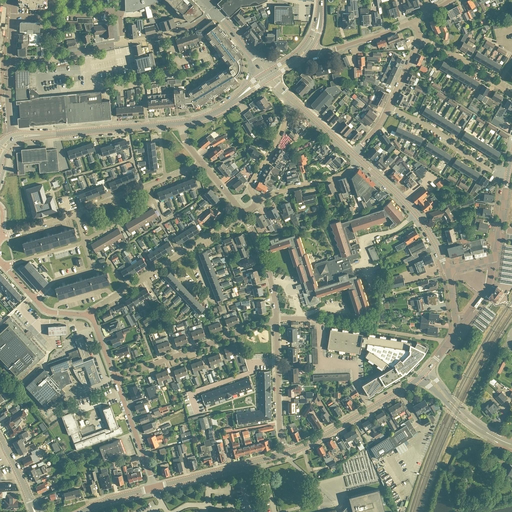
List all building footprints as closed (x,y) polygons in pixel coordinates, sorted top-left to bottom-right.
[(124,0),(125,6),(127,6),(138,2),(141,9),(159,2),(158,0),(124,0)] [(200,7),(192,0),(166,0),(169,2),(174,7),(184,16),(190,22),(203,13),(203,11),(199,8),(200,7)] [(267,2),(267,0),(221,0),(217,4),(230,18),(240,8),(258,6),(261,4),(267,2)] [(406,0),(408,5),(403,6),(405,14),(413,12),(411,4),(409,0),(406,0)] [(409,0),(411,4),(413,12),(414,11),(413,10),(419,8),(416,0),(409,0)] [(474,0),(472,1),(470,0),(469,0),(465,3),(467,7),(467,8),(469,12),(465,13),(469,20),(472,18),(470,13),(473,12),(472,11),(479,7),(474,0)] [(396,17),(399,16),(397,7),(395,1),(392,2),(394,9),(387,10),(388,16),(392,15),(392,18),(393,17),(394,18),(396,18),(396,17)] [(127,6),(128,9),(131,8),(133,13),(141,9),(138,2),(127,6)] [(348,14),(342,14),(343,29),(354,28),(354,17),(352,18),(351,6),(348,7),(348,14)] [(452,9),(458,22),(461,20),(459,17),(460,17),(459,15),(462,14),(458,6),(452,9)] [(292,7),(280,7),(274,7),(274,24),(274,25),(279,25),(291,25),(292,7)] [(237,22),(242,17),(241,16),(244,11),(241,9),(239,13),(233,18),(234,18),(237,22)] [(360,9),(361,16),(361,26),(371,26),(370,15),(368,15),(368,9),(360,9)] [(452,9),(446,12),(450,19),(450,21),(453,19),(455,23),(458,22),(452,9)] [(372,27),(381,26),(380,19),(378,19),(377,12),(371,13),(372,27)] [(242,17),(237,22),(241,26),(241,27),(246,22),(247,21),(248,24),(256,20),(254,16),(250,18),(249,17),(244,19),(242,17)] [(93,24),(92,19),(77,18),(77,22),(71,22),(63,21),(63,27),(78,27),(78,24),(84,24),(93,24)] [(173,19),(165,21),(167,29),(175,27),(173,19)] [(429,23),(432,28),(432,29),(432,30),(433,31),(435,35),(442,31),(444,34),(443,40),(447,40),(448,33),(445,26),(441,28),(439,25),(438,25),(436,20),(433,21),(433,20),(430,22),(429,23)] [(167,29),(165,21),(156,24),(159,32),(167,29)] [(242,57),(217,25),(216,26),(212,21),(200,30),(195,31),(198,40),(204,35),(229,66),(239,59),(242,57)] [(20,23),(20,25),(19,31),(30,32),(30,23),(21,22),(21,23),(20,23)] [(34,23),(30,23),(30,32),(39,32),(40,23),(35,23),(34,23)] [(104,39),(114,38),(112,23),(102,24),(103,26),(94,27),(95,35),(103,34),(104,39)] [(244,34),(247,38),(250,42),(253,45),(255,46),(255,45),(261,40),(263,37),(260,34),(265,30),(264,29),(265,29),(260,23),(257,26),(255,27),(252,29),(252,28),(244,34)] [(86,32),(87,32),(93,30),(93,24),(84,24),(86,32)] [(131,25),(128,26),(128,29),(129,39),(136,39),(136,32),(137,32),(137,28),(135,29),(135,25),(131,25)] [(146,35),(150,34),(155,33),(154,26),(144,28),(146,35)] [(66,39),(72,38),(71,32),(70,32),(70,30),(66,31),(65,29),(64,29),(64,33),(65,33),(66,39)] [(286,50),(286,42),(279,42),(279,30),(273,30),(273,31),(273,34),(273,42),(273,50),(277,50),(277,51),(282,51),(282,50),(286,50)] [(200,47),(198,40),(195,31),(194,32),(194,33),(175,40),(180,54),(200,47)] [(87,32),(86,32),(82,33),(82,36),(84,44),(90,42),(89,38),(90,38),(90,35),(88,36),(87,32)] [(17,48),(26,47),(32,47),(40,47),(43,46),(42,34),(18,35),(18,44),(20,44),(20,46),(18,46),(17,46),(17,47),(17,48)] [(265,42),(273,42),(273,34),(267,34),(267,37),(265,37),(265,42)] [(391,36),(394,43),(396,43),(398,48),(402,47),(399,41),(397,34),(396,34),(396,35),(391,36)] [(466,34),(465,34),(461,42),(463,43),(464,42),(469,35),(467,34),(466,34)] [(393,44),(394,43),(391,36),(387,38),(389,44),(387,45),(389,50),(395,49),(393,44)] [(385,49),(388,48),(385,39),(376,42),(378,48),(382,47),(382,48),(385,47),(385,49)] [(460,50),(465,53),(469,46),(473,40),(471,39),(467,45),(464,43),(460,50)] [(67,49),(77,48),(76,42),(75,40),(66,41),(67,44),(66,44),(67,49)] [(160,51),(164,50),(161,40),(155,42),(155,44),(154,45),(156,56),(161,55),(160,51)] [(473,40),(469,46),(465,53),(471,57),(475,49),(472,48),(474,45),(473,44),(475,41),(473,40)] [(140,45),(132,46),(134,56),(142,54),(140,45)] [(32,47),(26,47),(17,48),(17,49),(17,56),(27,56),(40,55),(40,47),(32,47)] [(474,58),(480,62),(484,56),(478,52),(474,58)] [(485,53),(484,56),(480,62),(486,65),(489,59),(486,57),(488,55),(485,53)] [(134,56),(137,72),(152,69),(149,54),(142,56),(142,54),(134,56)] [(391,59),(403,65),(405,60),(398,57),(399,56),(393,54),(391,59)] [(423,57),(417,55),(413,63),(419,66),(423,57)] [(347,68),(350,67),(346,57),(339,59),(342,67),(346,66),(347,68)] [(240,59),(239,59),(229,66),(229,69),(186,94),(186,93),(186,89),(173,90),(174,94),(175,107),(180,106),(180,110),(187,109),(193,106),(195,108),(237,82),(236,80),(236,79),(237,78),(238,78),(239,77),(239,76),(240,75),(240,74),(241,73),(241,72),(242,71),(240,71),(241,68),(242,68),(242,67),(242,66),(242,65),(242,64),(241,63),(241,62),(241,61),(240,60),(240,59)] [(394,66),(401,69),(403,65),(391,59),(390,61),(389,64),(394,66)] [(495,63),(489,59),(486,65),(492,69),(495,63)] [(495,63),(492,69),(498,72),(501,66),(498,64),(499,62),(497,60),(495,63)] [(439,69),(445,72),(449,66),(443,62),(439,69)] [(387,68),(399,73),(401,69),(394,66),(389,64),(388,66),(387,68)] [(316,76),(328,74),(326,65),(322,66),(321,66),(319,66),(319,67),(314,68),(316,76)] [(451,75),(455,69),(449,66),(445,72),(451,75)] [(386,70),(385,72),(390,74),(397,78),(399,73),(387,68),(386,70)] [(30,88),(29,80),(29,69),(28,69),(29,70),(26,70),(26,69),(17,70),(16,72),(15,72),(15,79),(16,79),(16,80),(16,81),(15,81),(15,88),(29,88),(30,88)] [(451,75),(457,79),(461,73),(455,69),(451,75)] [(307,86),(312,80),(304,72),(301,76),(303,78),(298,83),(300,85),(295,91),(301,96),(304,93),(306,94),(311,89),(307,86)] [(395,82),(397,78),(390,74),(385,72),(384,75),(383,77),(395,82)] [(463,82),(466,76),(461,73),(457,79),(463,82)] [(417,77),(409,74),(405,83),(413,86),(417,77)] [(465,86),(467,88),(472,79),(466,76),(463,82),(466,84),(465,86)] [(365,77),(364,81),(373,84),(377,85),(378,81),(374,80),(369,78),(365,77)] [(393,86),(395,82),(383,77),(381,81),(385,83),(393,86)] [(470,89),(471,87),(475,89),(478,83),(472,79),(467,88),(470,89)] [(175,80),(167,81),(167,82),(168,85),(170,85),(170,88),(171,88),(173,88),(174,88),(174,84),(176,84),(175,80)] [(336,86),(327,88),(311,105),(313,109),(317,111),(324,104),(328,107),(342,92),(336,86)] [(376,97),(385,101),(388,95),(384,93),(385,90),(377,86),(376,86),(374,89),(376,90),(375,91),(378,93),(376,97)] [(426,90),(416,86),(414,90),(424,94),(426,90)] [(489,99),(489,98),(485,96),(489,89),(483,86),(480,93),(478,92),(475,98),(478,99),(481,94),(485,96),(481,102),(485,104),(486,104),(489,99)] [(64,98),(63,95),(61,96),(40,97),(39,98),(30,98),(29,90),(29,88),(15,88),(16,101),(16,105),(17,105),(19,104),(20,119),(20,122),(20,123),(21,125),(21,126),(23,127),(24,126),(25,127),(29,126),(29,125),(66,122),(64,98)] [(407,97),(400,93),(397,98),(401,100),(402,100),(409,103),(410,104),(411,101),(415,103),(418,97),(412,95),(414,90),(411,89),(408,96),(407,97)] [(105,118),(105,120),(111,120),(109,101),(109,102),(102,102),(101,92),(61,96),(63,95),(64,98),(66,122),(66,124),(67,124),(66,121),(105,118)] [(489,99),(486,104),(490,106),(492,103),(498,106),(500,103),(503,97),(495,93),(492,98),(490,97),(489,98),(489,99)] [(148,109),(175,107),(174,94),(147,96),(148,109)] [(251,103),(249,105),(251,109),(257,105),(261,110),(264,107),(266,110),(271,107),(269,104),(268,104),(264,98),(263,98),(262,99),(260,96),(251,103)] [(381,107),(385,101),(376,97),(373,102),(370,100),(368,105),(377,109),(378,106),(381,107)] [(397,98),(395,104),(402,107),(403,106),(406,108),(408,105),(409,105),(410,104),(409,103),(402,100),(401,100),(397,98)] [(493,118),(491,123),(499,128),(502,124),(505,118),(502,116),(506,111),(509,113),(510,110),(511,108),(511,107),(511,102),(508,100),(504,106),(502,104),(493,118)] [(326,120),(328,121),(334,114),(331,111),(334,108),(331,105),(325,111),(327,112),(323,117),(324,118),(326,120)] [(361,112),(363,114),(372,121),(374,119),(375,120),(376,118),(376,117),(372,113),(373,110),(368,106),(364,110),(363,109),(361,112)] [(428,117),(432,111),(426,108),(426,107),(422,114),(428,117)] [(465,109),(462,112),(470,117),(472,114),(472,113),(465,109)] [(253,117),(249,111),(243,115),(247,120),(253,117)] [(428,117),(433,121),(437,115),(432,111),(428,117)] [(339,123),(343,118),(340,115),(338,117),(334,114),(328,121),(330,123),(329,123),(331,125),(332,125),(333,125),(337,121),(339,123)] [(350,123),(354,120),(350,114),(346,117),(350,123)] [(371,124),(371,123),(372,121),(363,114),(360,117),(358,114),(354,118),(362,124),(364,122),(368,126),(369,125),(370,126),(371,124)] [(433,121),(439,125),(443,118),(437,115),(433,121)] [(278,120),(279,119),(278,117),(277,117),(275,118),(275,117),(272,119),(270,116),(261,122),(264,128),(270,125),(270,126),(270,125),(271,126),(274,124),(274,123),(277,122),(277,121),(278,120)] [(256,121),(255,117),(248,121),(249,124),(251,123),(253,127),(257,126),(255,121),(256,121)] [(340,132),(341,133),(348,126),(345,123),(347,121),(343,118),(339,123),(341,124),(336,129),(338,130),(337,131),(339,132),(340,132)] [(445,128),(449,122),(443,118),(439,125),(445,128)] [(305,127),(302,125),(303,123),(301,122),(300,122),(297,120),(293,124),(294,125),(291,127),(296,132),(295,133),(298,135),(301,132),(305,127)] [(253,131),(247,122),(242,125),(248,134),(253,131)] [(445,128),(450,132),(454,125),(449,122),(445,128)] [(352,135),(349,138),(354,142),(358,138),(359,139),(362,136),(360,135),(358,133),(361,129),(364,131),(366,129),(361,125),(357,130),(352,135)] [(454,125),(450,132),(456,135),(460,129),(454,125)] [(344,137),(345,137),(346,138),(350,133),(352,135),(357,130),(353,127),(351,129),(348,126),(341,133),(343,135),(344,137)] [(394,134),(401,137),(404,131),(397,128),(394,134)] [(407,140),(410,133),(404,131),(401,137),(407,140)] [(295,141),(298,139),(291,132),(288,135),(293,139),(295,141)] [(461,138),(467,142),(471,136),(466,132),(465,132),(461,138)] [(407,140),(413,143),(416,136),(410,133),(407,140)] [(390,142),(384,134),(380,137),(386,145),(390,142)] [(203,149),(213,140),(214,140),(210,135),(206,138),(199,144),(203,149)] [(227,139),(225,135),(211,143),(213,147),(227,139)] [(416,136),(413,143),(419,145),(422,139),(416,136)] [(473,146),(477,139),(471,136),(467,142),(473,146)] [(395,139),(392,142),(397,150),(401,147),(395,139)] [(473,146),(479,149),(483,143),(477,139),(473,146)] [(119,143),(122,151),(128,148),(126,140),(125,140),(125,141),(119,143)] [(426,154),(428,155),(434,146),(428,142),(424,148),(427,150),(426,152),(426,154)] [(86,146),(89,154),(95,151),(92,143),(92,144),(86,146)] [(123,153),(122,151),(119,143),(113,145),(116,153),(119,151),(120,154),(121,154),(123,153)] [(215,150),(208,156),(212,161),(218,156),(220,160),(222,159),(226,157),(224,154),(223,152),(222,150),(224,149),(224,147),(221,143),(217,146),(218,148),(215,150)] [(322,157),(329,150),(321,143),(317,147),(315,145),(313,148),(319,154),(317,157),(320,160),(323,158),(322,157)] [(387,152),(392,146),(389,143),(384,149),(387,152)] [(479,149),(484,153),(488,146),(483,143),(479,149)] [(107,147),(109,155),(110,157),(112,157),(117,156),(116,153),(113,145),(107,147)] [(337,145),(333,150),(340,156),(344,151),(337,145)] [(377,152),(380,148),(376,145),(373,148),(367,155),(370,158),(369,158),(372,160),(373,160),(379,153),(377,152)] [(82,156),(89,154),(86,146),(80,148),(82,156)] [(253,160),(254,158),(258,161),(261,154),(255,150),(255,149),(250,146),(248,149),(252,152),(250,156),(250,157),(250,158),(250,159),(252,160),(253,160)] [(431,156),(432,153),(436,155),(439,149),(434,146),(428,155),(431,156)] [(484,153),(490,156),(494,150),(488,146),(484,153)] [(109,155),(107,147),(101,149),(100,149),(103,157),(109,155)] [(39,173),(58,172),(56,150),(46,151),(45,148),(21,150),(21,153),(16,153),(18,170),(17,170),(17,174),(18,174),(18,175),(25,175),(24,165),(39,164),(39,173)] [(76,158),(82,156),(80,148),(73,150),(76,158)] [(229,155),(236,152),(234,148),(232,150),(232,149),(224,154),(226,157),(229,155)] [(277,152),(274,156),(280,160),(284,162),(289,154),(279,149),(278,152),(277,152)] [(445,153),(439,149),(436,155),(441,159),(445,153)] [(76,158),(73,150),(67,152),(70,160),(76,158)] [(494,150),(490,156),(496,160),(500,153),(494,150)] [(451,157),(445,153),(441,159),(447,163),(451,157)] [(375,164),(379,167),(385,161),(385,160),(387,158),(383,154),(380,157),(381,158),(375,164)] [(300,163),(298,163),(300,169),(303,168),(302,165),(304,165),(303,162),(305,161),(307,161),(305,157),(304,158),(303,155),(298,157),(300,163)] [(271,161),(278,165),(281,167),(283,164),(279,162),(280,160),(274,156),(271,161)] [(322,160),(319,164),(321,165),(323,163),(326,166),(329,163),(336,171),(340,167),(340,168),(345,162),(342,159),(340,160),(336,157),(333,160),(328,156),(323,162),(322,160)] [(387,158),(385,160),(385,161),(379,167),(383,171),(393,160),(389,156),(387,158)] [(398,157),(396,160),(394,162),(397,165),(400,162),(400,163),(403,161),(402,159),(399,156),(398,157)] [(452,166),(458,170),(462,163),(456,160),(452,166)] [(227,168),(229,166),(231,165),(232,164),(230,162),(227,164),(226,164),(225,166),(223,163),(218,167),(222,172),(227,168)] [(145,174),(153,173),(153,170),(157,169),(156,163),(148,164),(145,164),(146,166),(145,166),(145,167),(148,167),(149,170),(145,171),(145,174)] [(458,170),(464,173),(468,167),(462,163),(458,170)] [(229,166),(227,168),(222,172),(226,177),(228,175),(230,178),(238,171),(236,169),(235,170),(231,165),(229,166)] [(267,168),(264,173),(271,177),(272,175),(275,177),(279,171),(270,165),(268,169),(267,168)] [(392,179),(398,173),(397,172),(400,169),(397,167),(395,165),(392,168),(394,170),(389,176),(392,179)] [(419,169),(415,172),(422,180),(425,176),(424,174),(427,172),(422,166),(419,169)] [(464,173),(469,177),(473,171),(468,167),(464,173)] [(126,175),(130,183),(136,181),(134,176),(137,175),(135,168),(131,169),(133,173),(126,175)] [(400,169),(397,172),(398,173),(392,179),(397,184),(402,178),(399,174),(402,171),(400,169)] [(290,172),(291,175),(293,182),(298,180),(296,173),(295,170),(290,172)] [(377,191),(372,186),(373,185),(358,171),(350,180),(356,197),(362,195),(365,203),(371,197),(373,195),(372,195),(377,191)] [(479,174),(473,171),(469,177),(475,180),(479,174)] [(291,175),(289,175),(288,172),(285,173),(286,176),(288,183),(293,182),(291,175)] [(411,172),(407,176),(408,178),(404,182),(410,189),(416,184),(411,179),(415,176),(411,172)] [(270,178),(271,177),(264,173),(262,178),(261,182),(266,185),(266,184),(268,181),(273,184),(274,181),(270,178)] [(120,178),(123,185),(130,183),(126,175),(120,178)] [(113,177),(114,180),(117,188),(123,185),(120,178),(117,179),(116,176),(115,176),(113,177)] [(244,186),(243,184),(247,181),(242,176),(236,181),(237,182),(232,186),(237,191),(238,192),(241,190),(240,189),(244,186)] [(485,187),(489,180),(483,177),(479,183),(477,181),(471,190),(474,192),(477,188),(479,189),(482,185),(485,187)] [(346,178),(337,181),(340,188),(348,185),(346,178)] [(197,187),(197,186),(194,179),(188,181),(191,189),(197,187)] [(107,181),(104,182),(105,184),(107,189),(110,188),(111,190),(117,188),(114,180),(108,182),(107,181)] [(440,188),(445,184),(441,180),(436,184),(440,188)] [(185,191),(191,189),(188,181),(182,184),(185,191)] [(264,194),(266,189),(267,188),(259,183),(255,189),(264,194)] [(328,195),(335,192),(331,183),(324,186),(328,195)] [(179,194),(185,191),(182,184),(176,186),(179,194)] [(42,185),(25,190),(31,211),(33,218),(40,216),(40,217),(45,215),(56,211),(52,197),(46,199),(42,185)] [(99,195),(100,194),(105,193),(105,192),(102,185),(96,187),(99,195)] [(348,185),(340,188),(343,199),(347,198),(346,195),(348,195),(347,192),(350,190),(348,185)] [(169,189),(173,196),(179,194),(176,186),(169,189)] [(90,189),(93,197),(99,195),(96,187),(90,189)] [(430,199),(427,201),(424,198),(429,194),(423,188),(411,198),(412,199),(411,200),(415,204),(416,204),(416,205),(418,203),(421,207),(420,207),(422,209),(422,210),(423,211),(424,211),(425,212),(428,209),(429,210),(432,207),(435,205),(430,199)] [(84,192),(87,200),(93,197),(90,189),(84,192)] [(169,198),(173,196),(169,189),(163,191),(168,202),(169,201),(170,201),(169,198)] [(385,195),(378,189),(377,191),(372,195),(373,195),(371,197),(372,199),(374,197),(378,201),(381,199),(385,195)] [(208,201),(214,195),(210,190),(203,195),(208,201)] [(316,199),(315,194),(302,197),(300,190),(293,192),(294,196),(295,203),(303,202),(316,199)] [(167,205),(170,204),(169,201),(168,202),(163,191),(157,193),(160,201),(164,200),(165,203),(166,202),(167,205)] [(81,202),(85,201),(87,200),(84,192),(78,194),(81,202)] [(214,195),(208,201),(206,202),(207,204),(206,204),(207,205),(210,203),(212,206),(218,200),(214,195)] [(479,198),(478,203),(483,204),(486,205),(486,202),(492,203),(493,196),(484,195),(483,199),(479,198)] [(348,241),(355,239),(353,232),(356,231),(363,228),(363,229),(369,227),(369,226),(376,224),(377,225),(382,223),(382,222),(386,221),(385,217),(388,216),(393,223),(390,226),(390,228),(392,228),(395,225),(396,223),(397,224),(404,218),(401,215),(402,214),(398,210),(397,210),(392,204),(393,204),(391,202),(390,201),(383,208),(384,209),(382,210),(340,224),(340,221),(330,224),(331,227),(332,227),(333,231),(332,231),(333,234),(334,234),(335,237),(334,237),(335,241),(336,240),(337,244),(336,244),(337,247),(338,247),(340,254),(341,254),(342,257),(352,254),(352,253),(354,252),(355,253),(357,252),(356,249),(358,248),(359,252),(359,251),(357,244),(350,246),(348,241)] [(431,220),(432,220),(434,222),(440,220),(440,217),(444,216),(447,222),(453,218),(450,212),(461,205),(459,202),(447,206),(447,208),(444,210),(444,209),(429,214),(431,220)] [(292,215),(291,214),(292,213),(289,203),(281,206),(283,214),(281,215),(281,214),(285,222),(284,220),(289,218),(291,220),(291,219),(293,219),(295,226),(298,225),(295,214),(292,215)] [(489,218),(490,210),(485,210),(485,206),(480,205),(479,212),(482,212),(482,217),(489,218)] [(271,209),(269,211),(267,212),(272,220),(275,218),(276,221),(280,219),(278,216),(279,216),(275,208),(273,209),(271,209)] [(150,221),(151,221),(156,218),(158,221),(160,220),(158,217),(157,217),(153,209),(145,213),(150,221)] [(192,221),(195,219),(191,214),(188,209),(185,211),(186,214),(187,213),(189,215),(188,216),(192,221)] [(206,213),(200,219),(204,223),(210,216),(211,217),(217,221),(222,214),(215,210),(213,213),(210,210),(206,213)] [(143,225),(144,225),(149,222),(151,225),(153,224),(151,221),(150,221),(145,213),(138,217),(143,225)] [(268,227),(271,225),(267,219),(265,221),(262,215),(255,219),(261,229),(267,225),(268,227)] [(143,225),(138,217),(132,221),(136,229),(138,229),(142,226),(144,229),(146,228),(144,225),(143,225)] [(486,232),(488,225),(482,224),(483,220),(475,218),(474,226),(478,227),(477,230),(486,232)] [(136,229),(132,221),(125,225),(130,233),(135,230),(137,233),(140,232),(138,229),(136,229)] [(179,223),(188,238),(194,235),(188,226),(184,229),(180,222),(179,223)] [(187,225),(188,226),(194,235),(199,231),(193,222),(191,223),(187,225)] [(183,242),(188,238),(179,223),(178,224),(181,230),(180,231),(182,234),(179,235),(183,242)] [(57,234),(60,244),(77,239),(74,229),(57,234)] [(116,242),(117,241),(121,238),(123,242),(126,240),(123,237),(118,229),(111,233),(116,242)] [(454,244),(461,243),(460,240),(456,241),(453,229),(445,231),(446,237),(447,237),(448,239),(447,239),(448,243),(454,241),(454,244)] [(405,242),(394,247),(397,252),(405,247),(405,246),(414,241),(414,240),(419,237),(415,230),(410,233),(409,232),(407,234),(408,235),(404,236),(403,238),(405,242)] [(116,242),(111,233),(104,237),(109,246),(110,245),(115,242),(116,246),(119,244),(117,241),(116,242)] [(60,244),(57,234),(40,239),(42,249),(60,244)] [(183,242),(179,235),(176,237),(174,234),(171,235),(178,245),(183,242)] [(245,242),(243,238),(244,238),(243,235),(235,238),(238,245),(236,245),(242,258),(247,256),(243,248),(241,244),(245,242)] [(356,279),(355,276),(354,276),(350,264),(353,263),(352,260),(359,258),(357,252),(355,253),(354,252),(352,253),(352,254),(342,257),(341,254),(340,254),(334,256),(335,260),(328,262),(326,261),(315,264),(314,266),(315,269),(311,270),(306,253),(304,254),(299,237),(295,239),(294,235),(278,240),(277,238),(270,240),(271,243),(271,245),(269,246),(270,251),(288,246),(289,249),(288,249),(293,266),(295,265),(299,276),(301,282),(303,282),(303,284),(298,285),(300,290),(305,288),(305,289),(303,290),(302,291),(306,305),(309,306),(318,304),(319,301),(318,297),(348,287),(349,290),(348,290),(355,313),(357,312),(358,315),(362,314),(362,313),(363,312),(363,311),(369,309),(359,278),(356,279)] [(102,250),(103,249),(108,246),(110,250),(112,248),(110,245),(109,246),(104,237),(97,241),(102,250)] [(163,245),(167,252),(173,248),(166,238),(164,240),(166,243),(163,245)] [(233,239),(231,240),(230,238),(223,241),(225,246),(230,244),(232,248),(236,246),(233,239)] [(42,249),(40,239),(22,244),(25,254),(42,249)] [(162,255),(167,252),(163,245),(161,247),(159,244),(158,245),(154,239),(152,240),(156,246),(158,249),(162,255)] [(426,249),(422,240),(408,247),(412,256),(426,249)] [(464,257),(468,256),(483,253),(482,245),(480,240),(470,243),(461,245),(464,255),(464,257)] [(102,250),(97,241),(91,245),(96,253),(101,250),(103,254),(105,252),(103,249),(102,250)] [(464,255),(461,245),(461,244),(455,245),(454,245),(455,247),(449,248),(447,248),(449,257),(450,257),(450,259),(464,255)] [(153,252),(157,258),(162,255),(158,249),(153,252)] [(151,262),(157,258),(153,252),(150,254),(147,250),(145,252),(151,262)] [(199,254),(201,260),(208,257),(207,254),(211,253),(210,250),(199,254)] [(421,258),(422,258),(412,262),(418,275),(425,272),(422,265),(424,264),(425,266),(433,262),(430,254),(421,258)] [(137,262),(141,268),(146,265),(140,255),(138,257),(140,260),(137,262)] [(210,263),(208,257),(201,260),(203,266),(210,263)] [(253,260),(252,258),(247,260),(246,257),(237,261),(238,264),(241,262),(244,268),(254,265),(254,264),(255,263),(254,260),(253,260)] [(210,263),(203,266),(206,272),(213,269),(212,267),(214,266),(214,264),(221,261),(220,259),(213,262),(210,263)] [(29,262),(20,270),(25,275),(34,267),(33,265),(32,266),(29,262)] [(135,272),(141,268),(137,262),(131,265),(135,272)] [(130,275),(135,272),(131,265),(126,269),(130,275)] [(34,267),(25,275),(29,280),(38,272),(35,269),(36,268),(34,267)] [(125,278),(130,275),(126,269),(123,271),(121,267),(118,269),(125,278)] [(208,278),(215,275),(213,269),(206,272),(208,278)] [(256,271),(249,273),(250,276),(243,278),(244,281),(250,279),(258,277),(256,271)] [(38,272),(29,280),(34,286),(43,277),(42,275),(41,276),(38,272)] [(102,284),(109,282),(109,284),(106,273),(89,278),(92,289),(92,287),(99,285),(99,287),(102,286),(102,284)] [(168,282),(174,277),(169,273),(161,281),(163,283),(166,280),(168,282)] [(217,281),(215,275),(208,278),(210,284),(217,281)] [(399,276),(386,280),(389,288),(401,285),(399,276)] [(43,277),(34,286),(38,290),(47,283),(44,279),(45,278),(43,277)] [(174,277),(168,282),(170,285),(168,286),(169,287),(164,293),(165,294),(178,282),(174,277)] [(260,283),(258,277),(250,279),(244,281),(244,284),(251,282),(252,285),(260,283)] [(82,292),(85,291),(85,289),(92,287),(92,289),(89,278),(72,283),(75,294),(75,292),(82,290),(82,292)] [(6,280),(0,285),(0,286),(3,290),(10,284),(6,280)] [(212,290),(219,287),(217,281),(210,284),(212,290)] [(428,290),(437,288),(436,282),(428,284),(427,281),(420,283),(421,287),(427,286),(428,290)] [(177,292),(182,287),(178,282),(165,294),(166,296),(172,291),(173,292),(175,290),(177,292)] [(58,299),(58,297),(65,295),(65,297),(68,296),(67,294),(74,292),(75,294),(72,283),(59,287),(55,289),(58,299)] [(14,288),(10,284),(3,290),(7,294),(6,295),(14,288)] [(181,296),(187,291),(182,287),(177,292),(181,296)] [(222,293),(219,287),(212,290),(215,295),(222,293)] [(14,288),(6,295),(10,299),(9,300),(18,293),(14,288)] [(254,296),(262,295),(261,288),(257,288),(253,289),(253,290),(247,291),(247,294),(254,293),(254,296)] [(141,292),(145,298),(147,296),(150,300),(152,298),(146,289),(141,292)] [(186,301),(191,296),(187,291),(181,296),(186,301)] [(145,298),(141,292),(136,295),(145,310),(146,309),(143,303),(143,302),(142,300),(145,298)] [(489,298),(491,300),(493,301),(495,303),(499,298),(500,296),(497,294),(495,292),(493,294),(492,293),(489,298)] [(18,293),(9,300),(11,302),(13,305),(17,301),(22,297),(18,293)] [(222,293),(215,295),(217,301),(228,297),(227,295),(223,296),(222,293)] [(145,310),(136,295),(130,298),(134,304),(137,303),(139,305),(143,311),(145,310)] [(424,304),(427,304),(428,305),(431,305),(437,304),(439,303),(438,299),(436,299),(435,295),(432,295),(430,295),(430,296),(426,296),(426,297),(421,298),(421,299),(415,301),(417,311),(423,310),(422,305),(424,304)] [(186,306),(181,311),(182,313),(188,307),(190,305),(195,300),(191,296),(186,301),(188,303),(185,305),(186,306)] [(134,304),(130,298),(125,302),(131,311),(134,310),(131,306),(134,304)] [(195,300),(190,305),(194,310),(200,305),(195,300)] [(200,305),(194,310),(197,312),(194,315),(196,317),(200,315),(199,314),(204,309),(200,305)] [(110,313),(113,312),(112,310),(101,315),(105,322),(112,318),(110,313)] [(159,321),(158,319),(162,317),(159,311),(142,322),(146,327),(149,325),(151,327),(159,321)] [(231,318),(233,325),(238,323),(239,324),(235,312),(232,313),(233,317),(231,318)] [(420,323),(428,324),(428,322),(438,323),(439,315),(429,314),(428,318),(421,317),(421,318),(420,323)] [(228,327),(233,325),(231,318),(227,319),(226,315),(223,316),(227,328),(228,328),(228,327)] [(2,325),(0,325),(0,363),(4,368),(2,370),(6,374),(8,372),(17,382),(33,367),(37,363),(45,355),(30,339),(31,338),(33,336),(28,331),(26,333),(25,334),(10,317),(2,325)] [(216,324),(213,325),(216,331),(221,329),(222,330),(218,318),(215,320),(216,324)] [(117,321),(110,324),(111,325),(106,326),(108,330),(107,331),(107,332),(108,332),(109,333),(116,330),(116,331),(121,330),(117,321)] [(210,333),(216,331),(213,325),(210,326),(209,322),(206,323),(210,334),(211,334),(210,333)] [(428,327),(428,324),(420,323),(420,330),(427,330),(426,335),(436,336),(437,328),(428,327)] [(196,331),(199,338),(204,336),(205,336),(201,325),(195,327),(196,331)] [(287,332),(287,335),(296,335),(300,335),(300,328),(298,328),(298,325),(291,325),(291,329),(287,329),(286,329),(286,332),(287,332)] [(47,327),(48,336),(66,335),(66,326),(47,327)] [(193,340),(199,338),(196,331),(193,332),(192,328),(189,329),(193,340),(194,340),(193,340)] [(424,353),(425,352),(428,347),(427,347),(425,352),(423,351),(425,346),(416,342),(414,347),(410,345),(411,343),(367,336),(367,338),(362,337),(363,335),(330,330),(327,349),(360,354),(360,350),(368,352),(365,357),(383,369),(386,365),(391,368),(362,386),(367,395),(372,392),(373,394),(377,391),(377,390),(381,387),(381,389),(386,386),(385,385),(389,382),(390,383),(394,381),(394,379),(398,377),(398,378),(403,376),(402,374),(405,372),(406,373),(410,369),(409,368),(412,365),(413,366),(414,365),(413,364),(416,361),(417,362),(418,361),(421,358),(422,358),(422,357),(423,356),(424,355),(424,353)] [(116,333),(118,338),(111,341),(113,347),(121,344),(120,340),(124,338),(121,331),(116,333)] [(181,332),(178,333),(182,344),(187,342),(187,343),(188,343),(184,331),(181,332)] [(182,344),(179,337),(178,333),(172,335),(176,347),(176,346),(182,344)] [(296,341),(296,335),(287,335),(287,338),(287,341),(288,341),(288,342),(291,342),(291,345),(298,345),(298,341),(296,341)] [(161,340),(165,350),(170,348),(170,349),(171,349),(166,337),(164,338),(164,339),(161,340)] [(93,358),(90,359),(82,338),(75,340),(78,350),(73,352),(74,353),(71,354),(69,355),(68,353),(68,354),(69,357),(66,358),(50,364),(47,365),(49,368),(50,367),(52,373),(53,373),(53,374),(50,377),(44,370),(26,387),(25,387),(46,410),(65,393),(62,390),(66,386),(72,384),(67,370),(61,372),(61,370),(72,366),(74,372),(76,376),(78,379),(81,383),(84,386),(91,384),(91,385),(100,381),(92,359),(93,358)] [(159,352),(165,350),(161,340),(158,341),(155,342),(159,353),(159,352)] [(297,355),(297,348),(301,348),(301,347),(304,347),(304,344),(298,345),(291,345),(291,348),(288,349),(287,349),(287,352),(288,352),(288,355),(297,355)] [(229,348),(232,354),(235,353),(236,357),(239,356),(235,345),(235,346),(229,348)] [(119,357),(129,353),(127,347),(117,350),(117,351),(115,352),(117,357),(119,356),(119,357)] [(229,355),(232,354),(229,348),(224,350),(224,349),(224,350),(228,360),(230,359),(229,355)] [(213,357),(216,363),(219,362),(220,366),(223,365),(219,354),(219,355),(213,357)] [(292,361),(292,365),(299,364),(299,359),(297,359),(297,355),(288,355),(288,358),(287,358),(287,361),(288,361),(288,362),(292,361)] [(213,365),(216,363),(213,357),(208,359),(208,358),(208,359),(212,370),(214,368),(213,365)] [(502,357),(495,371),(500,373),(507,359),(502,357)] [(196,363),(199,370),(202,369),(203,373),(206,372),(202,361),(196,363)] [(196,371),(199,370),(196,363),(191,365),(190,365),(194,376),(197,375),(196,371)] [(299,365),(299,364),(292,365),(292,368),(288,369),(287,369),(287,372),(288,372),(288,375),(297,375),(297,371),(299,371),(302,369),(302,365),(299,365)] [(179,369),(182,376),(185,375),(186,379),(189,378),(185,367),(179,369)] [(179,377),(182,376),(179,369),(174,371),(173,371),(177,382),(180,381),(179,377)] [(168,383),(171,382),(167,371),(166,371),(161,373),(164,380),(167,379),(168,383)] [(161,381),(164,380),(161,373),(156,375),(155,375),(159,386),(162,385),(161,381)] [(297,378),(297,375),(288,375),(289,378),(287,378),(288,381),(289,381),(291,381),(291,385),(300,385),(299,378),(297,378)] [(242,381),(245,391),(253,389),(249,379),(242,381)] [(245,391),(242,381),(235,383),(239,394),(245,391)] [(239,394),(235,383),(228,386),(232,396),(239,394)] [(130,393),(132,401),(141,398),(139,390),(137,391),(136,386),(129,389),(131,393),(130,393)] [(153,386),(146,389),(149,398),(156,395),(153,386)] [(228,386),(222,388),(225,399),(232,396),(228,386)] [(293,394),(300,394),(300,387),(293,387),(293,389),(288,390),(288,397),(294,397),(293,394)] [(225,399),(222,388),(215,391),(218,401),(225,398),(225,399)] [(352,404),(350,400),(358,395),(355,390),(349,394),(350,395),(341,401),(343,404),(343,405),(345,408),(346,407),(348,411),(354,407),(351,404),(352,404)] [(208,393),(211,403),(218,401),(215,391),(208,393)] [(204,406),(211,403),(208,393),(201,395),(204,406)] [(501,405),(507,399),(502,393),(495,398),(501,405)] [(136,412),(137,412),(137,413),(140,411),(141,414),(146,412),(145,410),(144,406),(148,404),(147,400),(142,402),(143,403),(135,406),(136,409),(135,409),(135,410),(135,412),(136,412)] [(270,401),(259,401),(260,408),(260,409),(260,410),(260,411),(264,410),(264,411),(270,410),(270,408),(270,401)] [(418,404),(423,412),(428,408),(424,401),(418,404)] [(394,406),(399,415),(404,411),(407,416),(409,414),(407,410),(404,411),(399,402),(394,406)] [(495,412),(500,408),(495,402),(490,407),(488,405),(483,410),(489,416),(494,411),(495,412)] [(298,403),(288,403),(288,409),(288,411),(289,411),(289,412),(290,412),(290,416),(294,415),(294,412),(296,412),(296,406),(298,406),(298,403)] [(303,413),(301,415),(305,418),(307,415),(309,412),(310,412),(314,409),(310,403),(306,409),(303,413)] [(336,417),(341,414),(336,407),(334,404),(329,407),(331,411),(331,410),(336,417)] [(413,407),(417,415),(423,412),(418,404),(413,407)] [(120,427),(119,426),(118,427),(110,406),(102,409),(109,428),(81,439),(79,432),(80,432),(73,412),(72,412),(70,406),(68,407),(60,409),(62,416),(61,417),(68,436),(71,435),(74,444),(76,451),(108,440),(111,438),(123,434),(120,427)] [(393,418),(399,415),(394,406),(388,409),(392,415),(393,418),(391,419),(396,428),(399,427),(393,418)] [(323,414),(320,416),(325,423),(330,420),(326,413),(326,412),(323,408),(320,409),(323,414)] [(260,411),(257,411),(259,422),(265,420),(264,410),(260,411),(260,410),(260,411)] [(20,422),(20,421),(19,420),(24,417),(25,415),(25,414),(24,413),(23,412),(22,411),(21,412),(10,418),(3,423),(9,432),(8,433),(8,435),(8,436),(9,437),(10,437),(12,436),(12,437),(19,432),(20,431),(20,429),(19,427),(18,427),(17,428),(16,428),(16,427),(18,424),(20,422)] [(257,411),(250,412),(252,423),(259,422),(257,411)] [(243,413),(245,424),(252,423),(250,412),(243,413)] [(383,423),(386,421),(384,418),(386,417),(383,412),(375,417),(379,423),(382,422),(383,423)] [(237,425),(245,424),(243,413),(236,415),(237,425)] [(153,420),(150,414),(139,418),(141,424),(153,420)] [(310,422),(313,427),(312,427),(314,430),(316,429),(321,427),(313,415),(307,419),(310,423),(310,422)] [(208,435),(210,439),(211,446),(212,445),(215,444),(218,454),(216,455),(218,463),(225,461),(222,453),(223,453),(222,450),(223,449),(222,444),(222,443),(221,440),(216,441),(215,440),(213,432),(214,432),(210,416),(206,417),(209,428),(208,435)] [(202,430),(209,428),(206,417),(199,419),(202,430)] [(430,424),(427,419),(422,422),(425,427),(430,424)] [(383,440),(369,448),(376,459),(390,451),(395,448),(407,440),(413,437),(412,436),(417,433),(410,423),(408,420),(404,423),(406,425),(402,428),(388,437),(385,438),(383,440)] [(390,420),(387,422),(392,431),(396,429),(390,420)] [(362,425),(364,429),(367,433),(366,432),(372,428),(375,433),(373,434),(376,439),(383,435),(377,424),(375,426),(373,423),(370,424),(368,421),(362,425)] [(145,434),(153,430),(156,429),(155,426),(156,425),(155,422),(151,424),(142,427),(145,434)] [(294,442),(300,440),(297,433),(298,432),(295,426),(289,429),(291,435),(294,442)] [(357,442),(356,438),(358,436),(358,435),(354,429),(349,432),(357,446),(358,445),(356,443),(357,442)] [(16,449),(24,445),(27,443),(24,438),(28,436),(26,432),(19,436),(21,439),(13,443),(16,449)] [(183,444),(192,441),(190,432),(180,435),(183,444)] [(347,443),(350,441),(352,442),(355,447),(357,446),(349,432),(343,436),(345,439),(342,441),(347,449),(350,447),(347,443)] [(231,442),(233,449),(229,450),(232,459),(238,458),(238,457),(235,444),(232,434),(228,435),(228,438),(230,438),(231,442)] [(147,439),(149,444),(161,439),(163,439),(162,435),(155,437),(155,436),(147,439)] [(263,451),(270,450),(269,445),(271,444),(271,443),(271,441),(270,441),(269,441),(268,441),(264,442),(262,437),(259,438),(261,443),(263,451)] [(109,444),(99,448),(104,461),(104,462),(111,459),(118,456),(125,454),(120,440),(113,442),(111,438),(108,440),(109,444)] [(255,445),(257,452),(263,451),(261,443),(259,438),(257,438),(258,444),(255,445)] [(161,439),(149,444),(151,449),(158,446),(157,443),(162,441),(161,439)] [(210,439),(204,441),(205,445),(200,447),(202,453),(196,455),(197,458),(199,458),(201,464),(206,463),(207,466),(208,466),(209,466),(210,465),(212,464),(210,457),(210,454),(209,454),(207,447),(212,446),(212,445),(211,446),(210,439)] [(247,441),(251,454),(257,452),(255,445),(252,445),(250,440),(247,441)] [(332,440),(326,443),(331,450),(333,453),(336,451),(334,448),(336,447),(332,440)] [(242,448),(244,455),(251,454),(247,441),(244,441),(245,447),(242,448)] [(235,444),(238,457),(244,455),(242,448),(240,448),(239,446),(238,443),(235,444)] [(24,445),(16,449),(20,456),(27,452),(27,451),(31,449),(33,451),(37,449),(34,444),(25,448),(24,445)] [(322,446),(316,449),(318,453),(317,453),(316,454),(317,457),(318,457),(320,456),(320,457),(322,455),(324,458),(326,464),(333,460),(331,456),(328,452),(327,453),(325,450),(324,450),(322,446)] [(34,464),(39,461),(36,455),(40,454),(38,449),(33,451),(31,452),(33,455),(27,458),(28,458),(22,461),(25,466),(33,463),(34,464)] [(188,461),(191,470),(197,468),(196,463),(197,463),(196,459),(195,460),(194,456),(188,458),(189,461),(188,461)] [(176,472),(182,471),(180,463),(179,459),(176,459),(173,460),(176,472)] [(163,477),(169,475),(168,471),(168,468),(169,467),(168,464),(160,466),(161,470),(161,471),(161,472),(162,473),(163,477)] [(42,467),(35,471),(34,469),(28,472),(30,477),(45,470),(45,469),(46,469),(46,468),(45,466),(44,466),(42,467)] [(493,471),(489,466),(482,472),(486,477),(493,471)] [(108,472),(107,468),(100,470),(101,474),(101,475),(99,476),(103,489),(105,489),(108,488),(109,488),(111,487),(110,483),(109,480),(107,472),(108,472)] [(133,473),(136,481),(142,479),(140,472),(141,472),(140,469),(139,468),(133,470),(134,473),(133,473)] [(40,477),(39,476),(47,472),(45,470),(30,477),(32,482),(39,479),(38,478),(39,478),(40,477)] [(118,473),(117,470),(113,471),(115,478),(115,477),(117,486),(123,484),(120,473),(118,473)] [(129,483),(136,481),(133,473),(133,471),(126,473),(126,474),(126,475),(127,475),(129,483)] [(84,492),(88,491),(89,494),(95,492),(93,484),(94,484),(93,480),(90,481),(91,485),(87,486),(86,482),(81,483),(82,487),(83,487),(84,492)] [(45,487),(48,485),(47,483),(44,484),(36,488),(37,489),(36,489),(38,493),(40,493),(40,494),(47,491),(45,487)] [(462,487),(464,492),(472,489),(470,484),(462,487)] [(383,511),(384,511),(379,489),(348,497),(350,503),(341,511),(335,511),(335,510),(329,511),(383,511)] [(73,491),(64,494),(65,500),(66,500),(66,501),(69,500),(69,499),(71,498),(71,499),(74,499),(73,498),(74,498),(74,497),(73,491)] [(15,500),(15,495),(7,495),(7,501),(4,501),(4,505),(5,505),(5,510),(11,509),(11,510),(16,510),(16,508),(17,508),(17,500),(15,500)]
